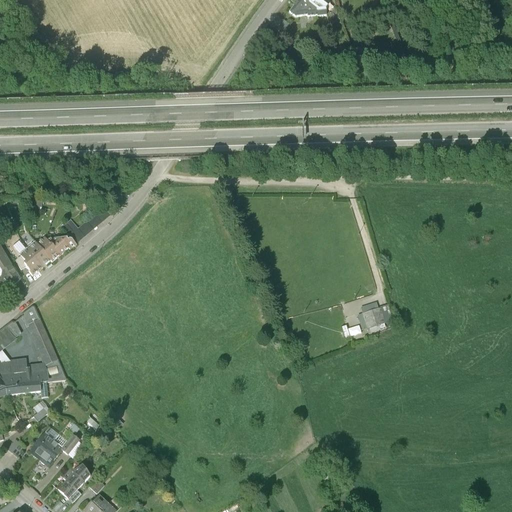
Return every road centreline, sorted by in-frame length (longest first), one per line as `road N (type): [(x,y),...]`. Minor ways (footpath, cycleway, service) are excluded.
road 1 (motorway): [(0,145),(511,132)]
road 2 (motorway): [(511,106),(0,119)]
road 3 (unclassified): [(0,323),(132,206),(209,94)]
road 4 (track): [(156,173),(220,182),(344,181)]
road 5 (track): [(511,181),(344,181)]
